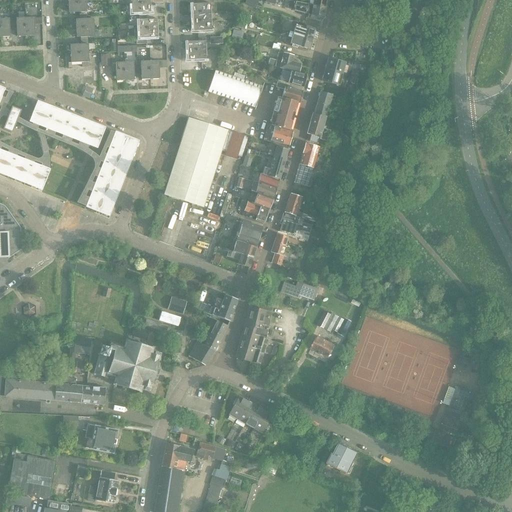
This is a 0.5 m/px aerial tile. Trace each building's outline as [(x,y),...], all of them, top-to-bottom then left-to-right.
[(210,12),(210,4),(214,3),(213,0),(203,0),(196,1),(197,4),(192,4),(193,13),(210,12)] [(246,0),(245,4),(255,9),(259,0),(246,0)] [(293,10),(308,14),(307,18),(310,19),(311,15),(313,5),(289,1),(288,8),(293,9),(293,10)] [(87,16),(86,3),(68,4),(69,13),(79,12),(80,16),(87,16)] [(150,12),(149,4),(132,4),(132,13),(139,13),(139,16),(146,16),(145,12),(150,12)] [(323,19),(325,8),(313,5),(311,15),(310,19),(316,21),(317,17),(323,19)] [(211,21),(210,12),(193,13),(193,22),(211,21)] [(94,28),(93,19),(87,19),(87,16),(80,16),(80,19),(75,20),(76,29),(94,28)] [(157,29),(157,19),(146,20),(146,16),(139,16),(139,29),(157,29)] [(25,36),(25,18),(12,19),(13,26),(16,26),(17,37),(25,36)] [(42,18),(25,18),(25,36),(35,36),(34,25),(42,25),(42,18)] [(10,37),(9,26),(13,26),(12,19),(0,19),(0,32),(0,37),(10,37)] [(244,30),(247,21),(238,19),(236,27),(244,30)] [(211,30),(211,21),(193,22),(193,31),(198,31),(198,35),(205,34),(205,30),(211,30)] [(312,41),(315,31),(314,31),(315,29),(306,26),(305,28),(295,25),(292,35),(312,41)] [(94,37),(94,28),(76,29),(76,38),(81,37),(81,41),(88,41),(88,37),(94,37)] [(139,35),(136,35),(136,42),(147,41),(147,38),(157,37),(157,29),(139,29),(139,35)] [(312,41),(292,35),(290,44),(292,45),(292,47),(297,48),(297,46),(309,50),(312,41)] [(205,50),(205,38),(198,38),(198,42),(187,42),(188,51),(205,50)] [(88,53),(88,41),(81,41),(81,45),(70,45),(70,54),(88,53)] [(206,63),(205,50),(188,51),(188,60),(199,59),(199,63),(206,63)] [(299,74),(301,64),(296,63),(296,61),(292,60),(293,56),(278,52),(276,61),(270,59),(268,65),(291,71),(299,74)] [(89,67),(88,53),(70,54),(71,63),(82,63),(82,68),(89,67)] [(101,65),(110,64),(110,53),(101,53),(101,65)] [(341,74),(344,63),(328,59),(325,70),(341,74)] [(159,79),(159,68),(162,68),(162,61),(149,62),(150,79),(159,79)] [(134,80),(134,69),(137,69),(137,62),(124,63),(125,81),(134,80)] [(150,79),(149,62),(137,62),(137,69),(141,69),(141,80),(150,79)] [(125,81),(124,63),(112,63),(112,70),(116,70),(116,81),(125,81)] [(338,86),(341,74),(325,70),(322,81),(338,86)] [(255,108),(262,87),(233,77),(234,73),(228,71),(227,75),(215,71),(209,88),(207,87),(206,91),(208,91),(208,92),(255,108)] [(304,87),(307,76),(299,74),(291,71),(288,83),(304,87)] [(300,104),(303,92),(285,87),(285,85),(277,83),(276,88),(284,90),(282,99),(297,103),(300,104)] [(85,87),(81,96),(89,99),(93,90),(85,87)] [(326,130),(335,96),(320,92),(314,115),(313,114),(308,130),(310,130),(308,135),(311,135),(309,141),(318,144),(319,139),(326,141),(329,131),(326,130)] [(289,130),(295,110),(297,103),(282,99),(277,98),(270,123),(272,123),(271,125),(289,130)] [(36,102),(36,103),(28,122),(97,149),(104,129),(36,102)] [(16,120),(17,117),(20,111),(11,108),(8,115),(3,129),(11,133),(16,120)] [(203,208),(228,131),(189,118),(164,195),(203,208)] [(289,146),(293,133),(274,127),(271,141),(289,146)] [(108,216),(131,157),(137,142),(114,133),(85,207),(108,216)] [(312,167),(318,148),(305,144),(300,163),(312,167)] [(285,160),(288,150),(277,146),(275,152),(269,150),(268,155),(274,157),(285,160)] [(50,170),(0,149),(0,173),(42,190),(50,170)] [(249,167),(252,157),(245,156),(243,165),(249,167)] [(281,173),(285,160),(274,157),(270,169),(281,173)] [(312,167),(300,163),(294,183),(309,188),(311,181),(308,180),(312,167)] [(279,180),(281,173),(270,169),(264,168),(262,175),(279,180)] [(276,190),(279,180),(262,175),(260,174),(258,184),(276,190)] [(253,183),(251,192),(256,193),(258,194),(273,199),(276,190),(258,184),(253,183)] [(269,211),(273,199),(258,194),(253,205),(259,207),(269,211)] [(297,212),(301,197),(291,194),(284,213),(301,218),(303,214),(297,212)] [(161,237),(172,201),(162,197),(151,232),(161,237)] [(256,216),(259,207),(253,205),(242,200),(238,209),(256,216)] [(0,255),(1,256),(2,255),(3,255),(3,254),(4,253),(4,252),(8,252),(8,258),(8,259),(21,250),(22,249),(22,248),(23,247),(23,246),(22,232),(20,232),(20,229),(20,228),(6,208),(5,207),(4,206),(3,206),(2,205),(0,204),(0,255)] [(264,224),(269,211),(259,207),(256,216),(255,220),(264,224)] [(294,236),(299,218),(284,213),(281,223),(282,223),(279,232),(294,236)] [(312,223),(304,220),(302,226),(310,229),(312,223)] [(256,248),(262,228),(242,222),(236,241),(256,248)] [(302,226),(300,231),(309,234),(310,229),(302,226)] [(284,247),(287,237),(277,234),(274,243),(284,247)] [(253,258),(256,248),(236,241),(233,252),(253,258)] [(284,268),(289,254),(282,252),(284,247),(274,243),(271,253),(275,254),(272,263),(284,268)] [(250,268),(253,258),(233,252),(232,252),(230,258),(239,261),(238,264),(250,268)] [(221,258),(215,256),(213,262),(220,264),(221,258)] [(313,300),(317,290),(297,283),(296,287),(284,283),(281,293),(298,299),(299,295),(313,300)] [(109,299),(111,290),(104,288),(102,297),(109,299)] [(210,315),(213,308),(203,304),(206,296),(200,294),(195,309),(199,310),(198,311),(210,315)] [(221,308),(220,310),(214,308),(212,315),(217,317),(229,322),(238,300),(225,295),(223,301),(216,298),(214,305),(217,306),(217,307),(221,308)] [(183,314),(187,301),(171,297),(167,309),(183,314)] [(266,339),(273,303),(253,298),(235,358),(259,365),(267,339),(266,339)] [(34,313),(34,307),(28,305),(23,308),(24,314),(29,317),(34,313)] [(178,328),(181,319),(161,312),(158,321),(178,328)] [(345,320),(332,313),(331,315),(325,312),(318,326),(331,333),(332,330),(344,336),(351,322),(345,319),(345,320)] [(168,326),(146,320),(144,326),(166,333),(168,326)] [(221,339),(227,327),(217,321),(210,333),(221,339)] [(134,327),(131,336),(146,341),(148,332),(134,327)] [(215,351),(221,339),(210,333),(204,345),(215,351)] [(71,336),(68,362),(74,362),(75,354),(77,354),(78,346),(90,347),(91,339),(71,336)] [(329,358),(336,346),(318,337),(311,349),(329,358)] [(205,366),(215,351),(204,345),(197,341),(191,338),(187,345),(193,349),(188,357),(205,366)] [(156,369),(160,354),(152,352),(153,349),(154,349),(154,348),(153,348),(153,347),(152,347),(152,348),(127,341),(127,340),(126,339),(126,341),(125,340),(125,341),(126,341),(125,346),(111,343),(110,348),(103,346),(102,344),(100,344),(101,347),(99,353),(97,354),(98,355),(100,355),(94,374),(107,378),(107,376),(115,379),(114,384),(113,383),(112,384),(114,385),(113,386),(114,386),(114,385),(139,392),(139,393),(140,393),(140,392),(141,392),(142,392),(140,391),(141,389),(149,391),(154,376),(156,377),(158,369),(156,369)] [(461,351),(460,354),(471,358),(472,355),(473,353),(466,350),(462,349),(461,351)] [(469,360),(460,357),(458,364),(467,367),(469,360)] [(82,403),(84,386),(73,386),(74,379),(64,378),(64,380),(0,375),(0,396),(4,396),(4,397),(82,403)] [(104,405),(105,388),(84,386),(82,403),(104,405)] [(455,437),(471,392),(457,387),(440,432),(455,437)] [(237,420),(247,401),(243,399),(242,400),(238,398),(237,400),(235,399),(232,405),(234,406),(229,415),(237,420)] [(245,424),(255,407),(251,405),(252,404),(247,401),(237,420),(245,424)] [(253,428),(263,410),(259,408),(258,409),(255,407),(245,424),(253,428)] [(268,425),(271,419),(270,419),(271,416),(267,414),(268,413),(263,410),(253,428),(262,433),(267,424),(268,425)] [(78,427),(78,418),(64,417),(64,427),(78,427)] [(113,454),(118,431),(88,425),(85,438),(92,439),(90,450),(113,454)] [(222,461),(225,451),(200,443),(195,458),(207,462),(208,458),(222,461)] [(351,462),(356,452),(351,450),(351,449),(345,446),(339,443),(333,454),(332,453),(327,464),(348,475),(353,464),(351,462)] [(190,462),(194,451),(180,447),(180,446),(166,444),(162,467),(184,471),(185,461),(190,462)] [(49,499),(55,462),(37,458),(28,456),(15,453),(8,492),(49,499)] [(225,480),(230,468),(221,464),(221,466),(218,465),(216,470),(214,469),(211,476),(212,476),(217,477),(225,480)] [(180,495),(184,471),(162,467),(158,491),(180,495)] [(114,504),(118,481),(114,480),(115,474),(101,471),(98,488),(90,486),(87,499),(89,502),(93,502),(95,501),(114,504)] [(217,502),(222,488),(225,480),(217,477),(212,476),(210,484),(212,485),(208,500),(216,502),(217,502)] [(177,511),(180,495),(158,491),(154,511),(177,511)] [(29,507),(31,498),(7,494),(5,505),(8,505),(8,504),(29,507)] [(69,511),(71,504),(47,500),(46,509),(44,508),(43,511),(69,511)] [(213,511),(216,502),(208,500),(206,500),(202,511),(213,511)]
